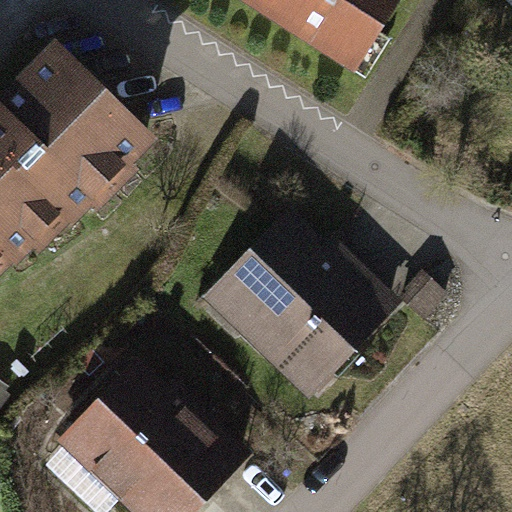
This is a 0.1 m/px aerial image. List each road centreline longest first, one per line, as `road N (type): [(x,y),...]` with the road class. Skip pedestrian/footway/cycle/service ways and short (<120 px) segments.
road 1 (residential): [(105,0),(511,264)]
road 2 (residential): [(511,279),(442,330),(283,511)]
